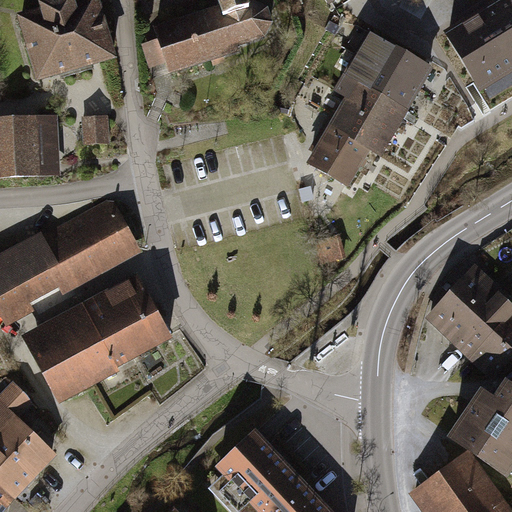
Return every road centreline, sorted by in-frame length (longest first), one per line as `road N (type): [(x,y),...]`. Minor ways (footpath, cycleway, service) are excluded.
road 1 (residential): [(242,361),(196,329),(159,249),(126,0)]
road 2 (tertiary): [(511,204),(412,273),(381,332),(377,404)]
road 3 (residential): [(242,361),(120,451),(71,511)]
road 4 (residential): [(377,404),(323,394),(242,361)]
